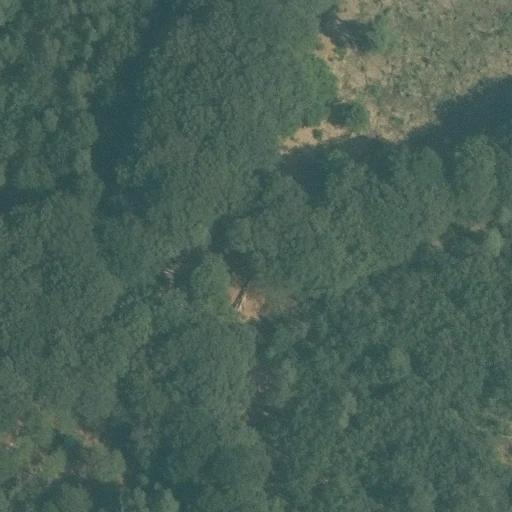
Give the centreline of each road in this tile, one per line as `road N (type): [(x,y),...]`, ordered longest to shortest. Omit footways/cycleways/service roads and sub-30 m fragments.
road 1 (track): [(251,0),(174,251),(171,293),(232,511)]
road 2 (track): [(174,251),(0,421)]
